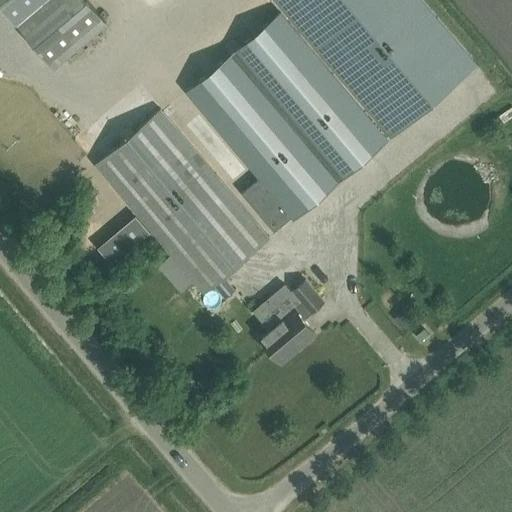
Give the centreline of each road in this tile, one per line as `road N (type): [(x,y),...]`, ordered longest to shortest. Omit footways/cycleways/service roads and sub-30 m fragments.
road 1 (tertiary): [(223,511),(0,247)]
road 2 (unclassified): [(263,511),(511,299)]
